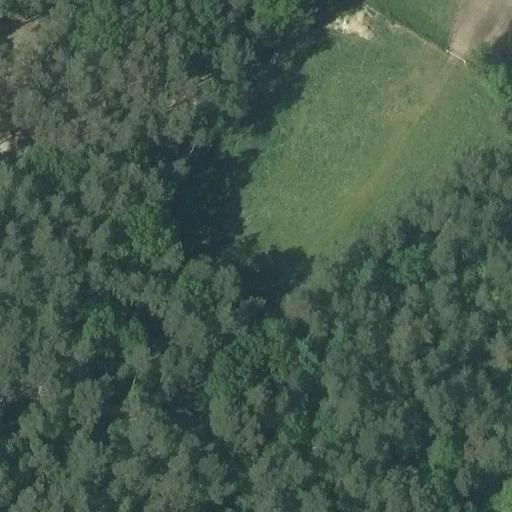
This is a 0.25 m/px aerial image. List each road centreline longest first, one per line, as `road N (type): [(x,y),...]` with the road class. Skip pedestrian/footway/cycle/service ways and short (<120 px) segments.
road 1 (track): [(0,378),(264,437)]
road 2 (track): [(264,437),(511,493)]
